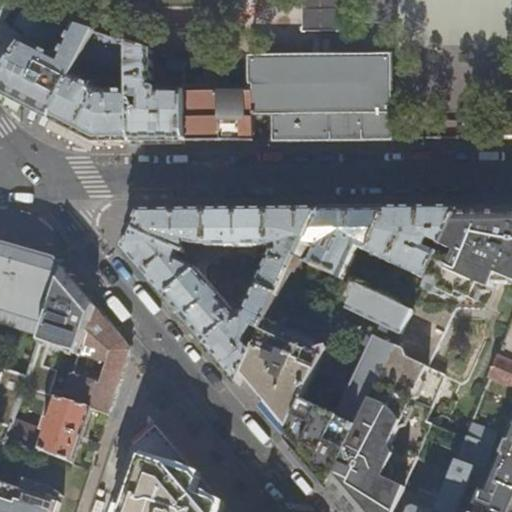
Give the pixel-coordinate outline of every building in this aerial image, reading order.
[(311,0),(311,31),(330,31),(329,0),(311,0)] [(16,9),(0,4),(0,66),(4,71),(29,39),(44,19),(20,10),(16,15),(20,17),(14,26),(15,26),(13,30),(4,25),(16,9)] [(130,46),(95,35),(84,57),(130,77),(130,46)] [(37,113),(52,120),(77,70),(52,55),(29,39),(4,71),(17,94),(25,107),(37,113)] [(153,54),(130,46),(130,77),(131,93),(132,142),(158,142),(185,142),(184,93),(165,93),(166,90),(162,87),(158,93),(158,92),(157,91),(157,90),(156,90),(156,89),(155,89),(153,89),(153,54)] [(184,64),(165,58),(165,69),(184,69),(184,64)] [(390,59),(253,59),(253,86),(253,114),(275,114),(276,141),(313,140),(349,140),(348,113),(363,112),(363,140),(379,139),(391,139),(390,59)] [(85,66),(80,64),(77,70),(65,92),(63,98),(52,120),(96,143),(132,142),(131,93),(105,91),(107,87),(101,84),(99,87),(79,77),(85,66)] [(253,86),(184,64),(184,69),(184,93),(185,142),(200,142),(240,141),(253,141),(253,114),(253,86)] [(511,208),(481,208),(463,209),(444,247),(440,255),(428,280),(412,313),(402,334),(396,347),(327,489),(346,511),(397,511),(405,496),(436,424),(425,419),(445,374),(428,367),(456,308),(485,309),(498,277),(511,282),(511,208)] [(349,210),(322,210),(306,246),(322,246),(316,258),(303,252),(300,258),(303,259),(345,280),(360,249),(369,253),(389,209),(349,210)] [(409,209),(389,209),(369,253),(428,280),(440,255),(426,248),(431,239),(444,247),(463,209),(409,209)] [(258,287),(280,297),(292,272),(299,257),(300,258),(303,252),(306,246),(322,210),(295,211),(269,211),(268,248),(274,248),(278,249),(278,251),(274,253),(258,287)] [(191,212),(142,212),(133,230),(208,264),(208,256),(207,249),(209,249),(208,211),(191,212)] [(237,211),(208,211),(209,249),(207,249),(208,256),(225,256),(230,249),(242,248),(242,252),(249,252),(249,248),(268,248),(269,211),(237,211)] [(203,268),(205,271),(208,264),(133,230),(125,248),(149,277),(168,299),(203,268)] [(0,244),(0,324),(27,333),(31,319),(45,323),(62,267),(56,260),(12,247),(0,244)] [(348,299),(355,285),(345,280),(303,259),(296,273),(292,272),(280,297),(264,332),(259,344),(244,375),(263,398),(290,431),(304,401),(317,374),(340,326),(342,322),(346,313),(349,309),(352,301),(348,299)] [(81,354),(96,308),(85,294),(62,267),(45,323),(39,343),(52,346),(81,354)] [(223,318),(233,310),(207,279),(205,271),(203,268),(168,299),(187,322),(207,346),(229,326),(223,318)] [(264,332),(280,297),(258,287),(246,313),(237,315),(233,310),(223,318),(229,326),(207,346),(222,364),(240,384),(244,375),(259,344),(248,339),(254,327),(264,332)] [(412,313),(359,287),(352,301),(349,309),(402,334),(412,313)] [(96,308),(81,354),(77,364),(85,366),(88,356),(98,359),(95,370),(103,373),(99,384),(73,376),(65,400),(89,408),(107,413),(109,414),(117,390),(130,350),(125,342),(117,332),(96,308)] [(340,326),(317,374),(325,378),(328,378),(331,377),(333,375),(340,359),(341,356),(340,353),(339,351),(336,350),(339,344),(341,345),(343,344),(345,343),(346,342),(349,335),(349,334),(349,332),(348,330),(346,329),(340,326)] [(511,326),(499,359),(511,364),(511,326)] [(338,418),(304,401),(290,431),(286,440),(302,459),(327,489),(396,347),(375,338),(338,418)] [(52,346),(39,343),(28,377),(25,388),(33,391),(50,396),(58,372),(44,367),(52,346)] [(511,364),(499,359),(487,390),(511,400),(511,364)] [(19,405),(25,388),(28,377),(3,369),(0,377),(0,422),(11,427),(13,422),(19,405)] [(33,391),(25,388),(19,405),(27,408),(33,391)] [(89,408),(65,400),(64,400),(64,401),(58,399),(52,416),(47,415),(42,432),(13,422),(11,427),(7,441),(43,453),(44,451),(72,462),(79,439),(89,408)] [(228,511),(184,458),(156,425),(133,445),(109,511),(228,511)] [(492,447),(467,437),(437,511),(436,511),(456,511),(474,467),(483,471),(492,447)] [(511,511),(511,443),(489,495),(483,493),(478,507),(490,511),(511,511)] [(0,511),(60,511),(64,503),(63,502),(65,496),(63,493),(59,490),(58,491),(55,489),(25,479),(21,490),(0,483),(0,511)] [(436,511),(437,511),(405,496),(397,511),(436,511)]
